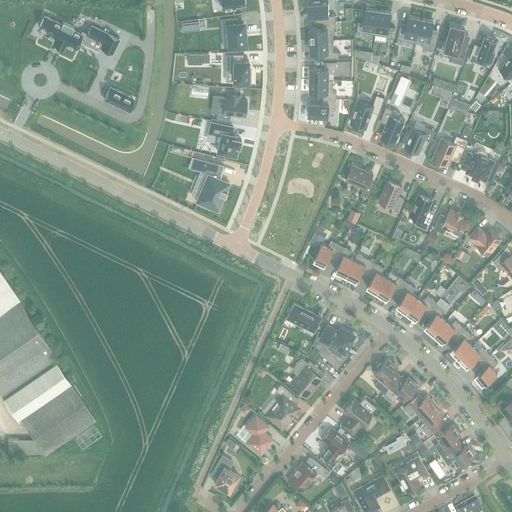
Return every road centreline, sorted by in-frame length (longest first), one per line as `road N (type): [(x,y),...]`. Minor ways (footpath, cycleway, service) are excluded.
road 1 (residential): [(235,248),(0,133)]
road 2 (residential): [(511,219),(350,139),(276,122)]
road 3 (residential): [(240,511),(390,331)]
road 4 (residential): [(390,331),(235,248)]
road 5 (residential): [(507,460),(454,388),(390,331)]
road 6 (residential): [(235,248),(276,122)]
road 7 (residential): [(276,122),(275,0)]
